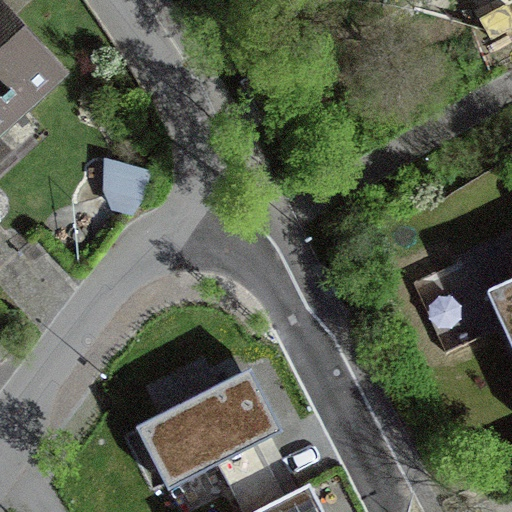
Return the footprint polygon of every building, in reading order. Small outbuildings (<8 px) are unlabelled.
[(0,123),(57,72),(0,9),(0,123)] [(511,260),(486,273),(511,333),(511,260)] [(266,441),(287,431),(254,366),(234,376),(129,427),(163,492),(195,476),(266,441)] [(245,511),(291,488),(266,441),(195,476),(213,511),(245,511)] [(325,511),(308,479),(291,488),(245,511),(325,511)]
